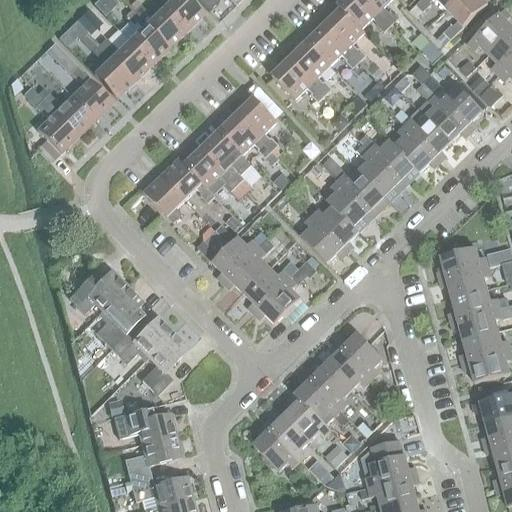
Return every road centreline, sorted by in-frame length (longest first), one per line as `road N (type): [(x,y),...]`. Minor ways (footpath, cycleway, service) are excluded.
road 1 (residential): [(264,377),(102,216),(96,181),(285,0)]
road 2 (residential): [(477,511),(469,473),(434,443),(389,292),(373,274)]
road 3 (residential): [(373,274),(511,138)]
road 4 (residential): [(231,511),(210,428),(264,377)]
road 5 (residential): [(264,377),(373,274)]
